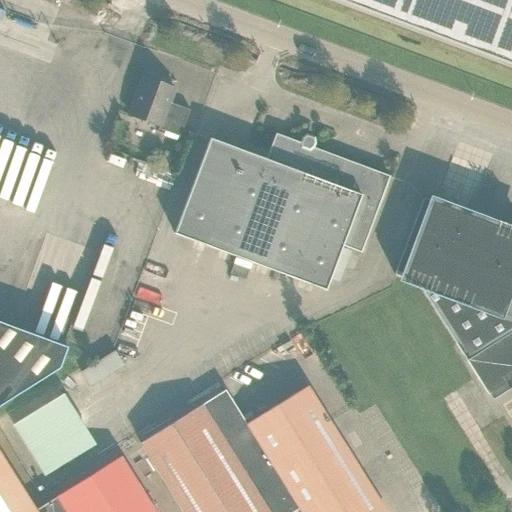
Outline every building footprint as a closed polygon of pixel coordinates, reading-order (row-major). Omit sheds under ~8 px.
[(511,0),(337,0),(511,64),(511,0)] [(175,108),(167,105),(174,88),(143,77),(129,115),(159,126),(158,129),(179,137),(189,110),(176,105),(175,108)] [(294,141),(275,134),(266,159),(209,138),(173,233),(325,290),(342,245),(361,252),(389,176),(313,148),(312,142),(303,139),(299,142),(294,140),(294,141)] [(488,223),(435,203),(422,198),(394,274),(417,283),(487,394),(511,378),(511,231),(488,222),(488,223)] [(0,405),(59,368),(67,347),(0,322),(0,405)] [(89,380),(124,367),(119,354),(84,367),(89,380)] [(215,396),(287,511),(292,511),(298,509),(300,511),(385,511),(307,386),(246,424),(225,390),(215,396)] [(60,396),(12,425),(42,476),(91,447),(60,396)] [(287,511),(215,396),(140,443),(182,511),(287,511)] [(0,453),(0,511),(154,511),(120,457),(36,510),(0,453)]
